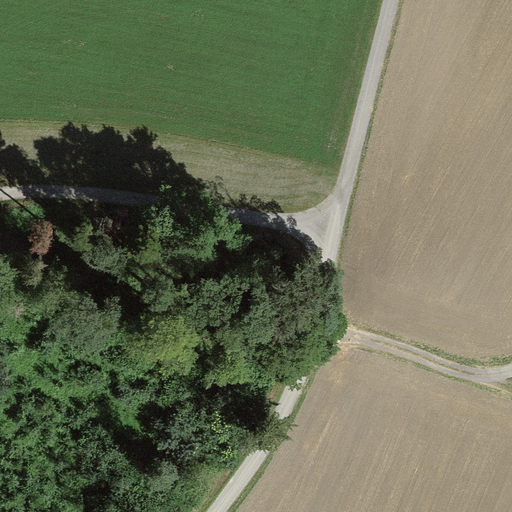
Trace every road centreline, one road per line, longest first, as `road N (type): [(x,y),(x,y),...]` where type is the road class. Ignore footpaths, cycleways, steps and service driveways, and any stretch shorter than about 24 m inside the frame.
road 1 (track): [(214,511),(285,407),(312,332),(389,0)]
road 2 (track): [(0,189),(334,219)]
road 3 (track): [(312,332),(382,339),(490,375)]
